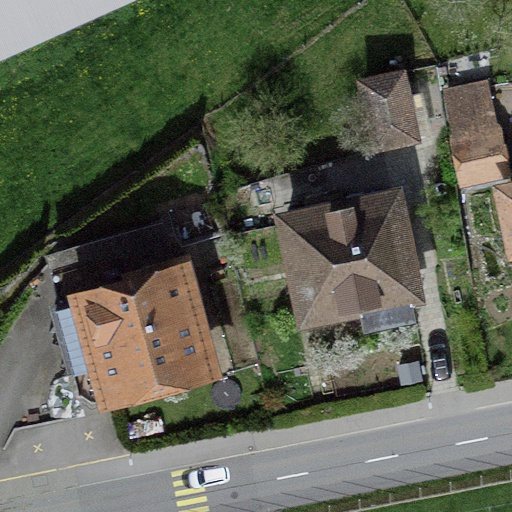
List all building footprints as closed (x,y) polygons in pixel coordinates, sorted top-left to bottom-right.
[(0,0),(0,46),(103,0),(0,0)] [(414,138),(401,74),(363,82),(377,145),(414,138)] [(504,173),(484,87),(448,95),(458,154),(451,155),(457,183),(504,173)] [(307,314),(364,302),(368,322),(408,314),(404,293),(413,291),(393,196),(286,218),(307,314)] [(78,392),(92,400),(118,394),(114,380),(198,357),(192,333),(207,328),(187,254),(171,259),(162,224),(56,255),(69,302),(54,306),(78,392)]
